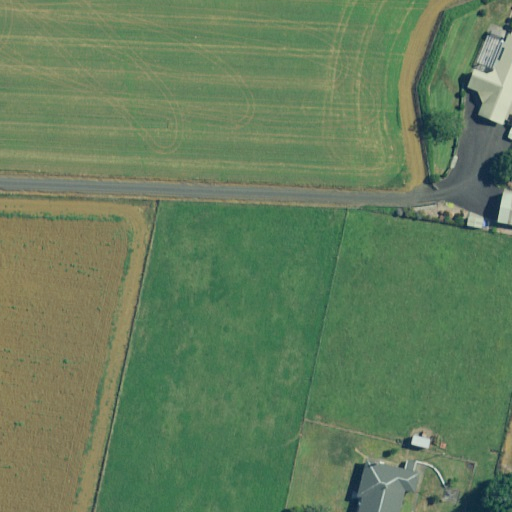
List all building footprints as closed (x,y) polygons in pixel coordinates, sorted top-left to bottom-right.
[(470,88),(478,91),(483,106),(479,115),(511,128),(508,138),(511,138),(511,31),(494,77),(477,70),(470,88)] [(511,194),(505,193),(499,223),(511,224),(511,194)] [(492,219),(471,214),(468,226),(489,231),(492,219)] [(433,440),(416,435),(413,445),(430,449),(433,440)] [(406,470),(368,460),(359,497),(364,498),(360,511),(402,511),(408,491),(417,493),(423,467),(408,463),(406,470)]
